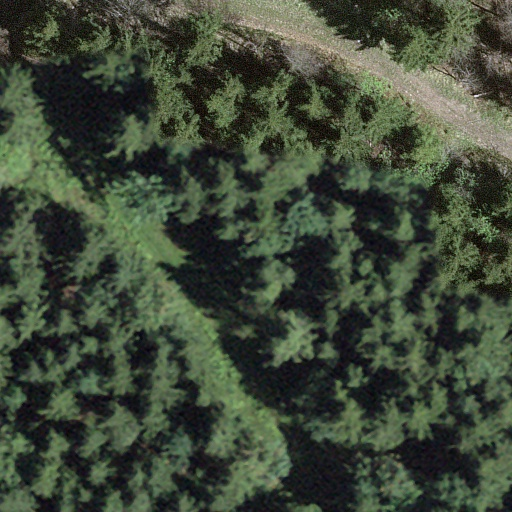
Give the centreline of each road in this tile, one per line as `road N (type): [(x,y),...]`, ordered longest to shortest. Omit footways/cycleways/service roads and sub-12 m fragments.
road 1 (track): [(0,51),(32,108),(183,265),(303,439),(341,511)]
road 2 (track): [(511,148),(390,62),(301,23),(180,0)]
